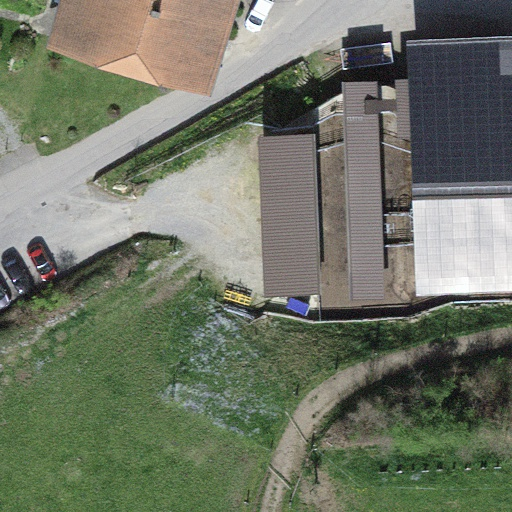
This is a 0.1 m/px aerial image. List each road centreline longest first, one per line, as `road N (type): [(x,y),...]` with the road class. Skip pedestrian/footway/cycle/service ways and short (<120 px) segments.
road 1 (residential): [(348,0),(238,82),(0,218)]
road 2 (track): [(275,511),(292,440),(399,364),(451,350)]
